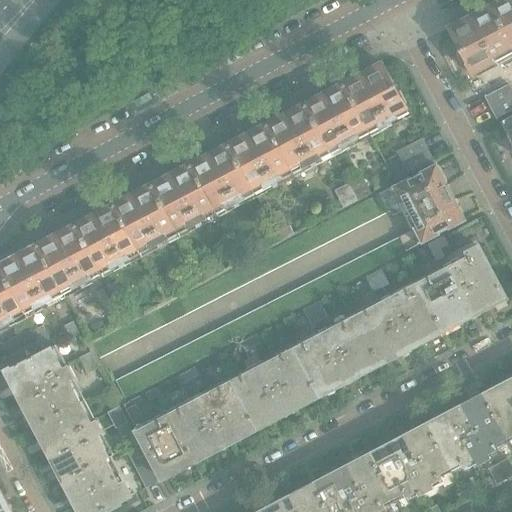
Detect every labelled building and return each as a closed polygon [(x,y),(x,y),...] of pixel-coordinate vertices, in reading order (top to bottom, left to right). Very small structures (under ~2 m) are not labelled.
[(511,3),(511,4),(508,2),(506,0),(503,0),(491,7),(491,9),(511,47),(511,3)] [(511,55),(511,47),(491,9),(491,7),(450,28),(474,75),(511,55)] [(409,116),(383,63),(342,85),(369,135),(388,126),(389,127),(409,116)] [(369,135),(342,85),(304,105),(331,155),(369,135)] [(492,107),(511,96),(511,93),(508,86),(486,97),(492,107)] [(498,119),(511,111),(511,96),(492,107),(498,119)] [(331,155),(304,105),(266,125),(293,175),(331,155)] [(511,117),(503,122),(510,134),(507,136),(511,145),(511,117)] [(293,175),(266,125),(228,145),(255,195),(293,175)] [(402,163),(428,150),(423,140),(423,139),(397,153),(401,162),(402,163)] [(255,195),(228,145),(190,165),(217,215),(255,195)] [(408,174),(434,161),(428,150),(402,163),(408,174)] [(408,174),(402,163),(401,162),(387,169),(393,182),(408,174)] [(217,215),(190,165),(152,185),(179,235),(217,215)] [(466,221),(455,200),(448,186),(437,166),(395,188),(405,209),(412,221),(416,230),(423,243),(466,221)] [(372,194),(363,178),(350,185),(349,184),(348,184),(353,193),(357,202),(372,194)] [(348,184),(335,191),(339,200),(346,196),(353,193),(348,184)] [(179,235),(152,185),(114,205),(141,255),(179,235)] [(405,209),(395,188),(394,186),(381,193),(391,212),(393,215),(405,209)] [(353,193),(346,196),(351,205),(357,202),(353,193)] [(391,212),(381,193),(372,198),(382,216),(391,212)] [(346,196),(339,200),(344,208),(351,205),(346,196)] [(382,216),(372,198),(363,203),(372,221),(382,216)] [(372,221),(363,203),(354,208),(363,226),(372,221)] [(269,204),(263,207),(268,217),(274,214),(269,204)] [(141,255),(114,205),(75,225),(102,275),(141,255)] [(363,226),(354,208),(344,213),(353,231),(363,226)] [(288,227),(280,211),(274,214),(268,217),(268,218),(276,233),(288,227)] [(353,231),(344,213),(335,218),(344,235),(353,231)] [(344,235),(335,218),(326,223),(335,240),(344,235)] [(335,240),(326,223),(316,228),(325,245),(335,240)] [(102,275),(75,225),(37,245),(63,295),(102,275)] [(295,235),(290,226),(288,227),(276,233),(281,242),(295,235)] [(325,245),(316,228),(307,232),(316,250),(325,245)] [(423,243),(416,230),(407,234),(414,248),(423,243)] [(316,250),(307,232),(298,237),(307,254),(316,250)] [(281,242),(276,233),(262,241),(266,249),(281,242)] [(414,248),(407,234),(398,239),(405,253),(414,248)] [(443,236),(439,238),(444,247),(448,245),(444,237),(443,236)] [(307,254),(298,237),(289,242),(297,259),(307,254)] [(439,238),(436,240),(440,249),(444,247),(439,238)] [(405,253),(398,239),(389,244),(396,257),(405,253)] [(436,240),(432,242),(437,251),(440,249),(436,240)] [(195,252),(189,241),(184,243),(191,255),(195,252)] [(297,259),(289,242),(279,247),(288,264),(297,259)] [(432,242),(428,244),(433,253),(437,251),(432,242)] [(191,255),(184,243),(180,246),(186,257),(191,255)] [(396,257),(389,244),(380,248),(387,262),(396,257)] [(63,295),(37,245),(0,264),(0,267),(25,315),(63,295)] [(444,247),(440,249),(445,257),(453,253),(448,245),(444,247)] [(288,264),(279,247),(270,252),(279,269),(288,264)] [(507,299),(480,247),(448,264),(450,268),(450,267),(475,315),(507,299)] [(387,262),(380,248),(371,253),(378,267),(387,262)] [(437,251),(433,253),(437,262),(445,257),(440,249),(437,251)] [(279,269),(270,252),(261,257),(269,273),(279,269)] [(378,267),(371,253),(362,257),(369,272),(378,267)] [(269,273),(261,257),(251,262),(260,278),(269,273)] [(369,272),(362,257),(353,262),(360,276),(369,272)] [(221,262),(214,266),(218,275),(225,271),(225,270),(221,262)] [(260,278),(251,262),(242,267),(250,283),(260,278)] [(360,276),(353,262),(344,266),(351,281),(360,276)] [(214,266),(206,270),(211,278),(218,275),(214,266)] [(351,281),(344,266),(335,271),(342,286),(351,281)] [(0,328),(25,315),(0,267),(0,328)] [(250,283),(242,267),(233,272),(241,288),(250,283)] [(450,267),(450,268),(419,283),(444,332),(475,315),(450,267)] [(382,269),(378,272),(382,279),(386,277),(382,269)] [(206,270),(199,273),(204,282),(211,278),(206,270)] [(342,286),(335,271),(326,276),(333,291),(342,286)] [(241,288),(233,272),(223,277),(232,292),(241,288)] [(378,272),(374,274),(378,282),(382,279),(378,272)] [(199,273),(193,277),(197,285),(204,282),(199,273)] [(374,274),(370,276),(374,284),(378,282),(374,274)] [(333,291),(326,276),(317,280),(324,295),(333,291)] [(370,276),(366,278),(370,286),(374,284),(370,276)] [(193,277),(186,280),(190,289),(197,285),(193,277)] [(232,292),(223,277),(214,281),(222,297),(232,292)] [(382,279),(378,282),(382,289),(390,285),(386,277),(382,279)] [(186,280),(179,284),(183,292),(190,289),(186,280)] [(324,295),(317,280),(308,285),(315,300),(324,295)] [(222,297),(214,281),(205,286),(213,302),(222,297)] [(374,284),(370,286),(374,294),(382,289),(378,282),(374,284)] [(115,283),(109,286),(115,299),(121,296),(115,283)] [(444,332),(419,283),(389,300),(413,348),(444,332)] [(315,300),(308,285),(299,289),(306,305),(315,300)] [(109,286),(103,289),(118,317),(123,314),(119,306),(115,299),(109,286)] [(213,302),(205,286),(196,291),(204,307),(213,302)] [(306,305),(299,289),(289,294),(297,309),(306,305)] [(204,307),(196,291),(186,296),(194,311),(204,307)] [(297,309),(289,294),(280,298),(288,314),(297,309)] [(194,311),(186,296),(177,301),(185,316),(194,311)] [(288,314),(280,298),(271,303),(279,319),(288,314)] [(413,348),(389,300),(356,317),(381,365),(413,348)] [(185,316),(177,301),(168,306),(176,321),(185,316)] [(320,302),(316,304),(320,312),(324,309),(320,302)] [(279,319),(271,303),(262,307),(270,323),(279,319)] [(316,304),(312,306),(316,314),(320,312),(316,304)] [(176,321),(168,306),(159,311),(166,326),(176,321)] [(312,306),(308,308),(312,316),(316,314),(312,306)] [(137,307),(130,311),(135,319),(142,315),(141,315),(137,307)] [(270,323),(262,307),(253,312),(261,328),(270,323)] [(308,308),(304,311),(308,318),(312,316),(308,308)] [(320,312),(316,314),(320,321),(328,317),(324,309),(320,312)] [(130,311),(123,314),(127,323),(135,319),(130,311)] [(166,326),(159,311),(149,316),(157,330),(166,326)] [(261,328),(253,312),(244,316),(252,333),(261,328)] [(118,317),(116,318),(121,326),(127,323),(123,314),(118,317)] [(312,316),(308,318),(312,326),(320,321),(316,314),(312,316)] [(157,330),(149,316),(140,321),(147,335),(157,330)] [(252,333),(244,316),(235,321),(243,338),(252,333)] [(381,365),(356,317),(326,332),(351,381),(381,365)] [(116,318),(110,322),(114,329),(114,330),(121,326),(116,318)] [(147,335),(140,321),(130,326),(138,340),(147,335)] [(243,338),(235,321),(226,325),(234,342),(243,338)] [(74,322),(66,326),(68,332),(77,328),(74,322)] [(234,342),(226,325),(217,330),(225,347),(234,342)] [(53,347),(44,326),(35,331),(46,351),(53,347)] [(138,340),(130,326),(121,331),(129,345),(138,340)] [(35,343),(41,354),(46,351),(35,331),(34,328),(4,344),(10,356),(35,343)] [(77,328),(68,332),(71,338),(79,334),(77,328)] [(225,347),(217,330),(208,335),(216,352),(225,347)] [(129,345),(121,331),(112,335),(119,349),(129,345)] [(351,381),(326,332),(295,348),(320,397),(351,381)] [(119,349),(112,335),(103,340),(110,354),(119,349)] [(216,352),(208,335),(199,339),(207,356),(216,352)] [(258,335),(253,337),(258,346),(262,344),(258,335)] [(253,337),(249,339),(254,348),(258,346),(253,337)] [(207,356),(199,339),(190,344),(198,361),(207,356)] [(249,339),(245,341),(250,350),(254,348),(249,339)] [(110,354),(103,340),(93,346),(100,359),(110,354)] [(245,341),(242,343),(246,352),(250,350),(245,341)] [(7,373),(41,354),(35,343),(10,356),(1,361),(7,373)] [(198,361),(190,344),(180,348),(189,366),(198,361)] [(258,346),(254,348),(258,355),(266,351),(262,344),(258,346)] [(44,379),(64,369),(53,347),(46,351),(41,354),(7,373),(24,404),(50,391),(44,379)] [(189,366),(180,348),(171,353),(180,370),(189,366)] [(250,350),(246,352),(250,359),(258,355),(254,348),(250,350)] [(320,397),(295,348),(263,365),(289,413),(320,397)] [(96,361),(92,352),(79,359),(84,367),(96,361)] [(180,370),(171,353),(162,357),(171,375),(180,370)] [(171,375),(162,357),(153,362),(162,380),(171,375)] [(100,369),(96,361),(84,367),(88,375),(100,369)] [(162,380),(153,362),(144,366),(153,385),(162,380)] [(289,413),(263,365),(233,381),(258,430),(289,413)] [(82,402),(71,380),(77,378),(70,366),(64,369),(44,379),(50,391),(24,404),(36,427),(82,402)] [(153,385),(144,366),(135,371),(144,389),(153,385)] [(196,367),(192,370),(196,378),(200,375),(196,367)] [(192,370),(188,372),(192,380),(196,378),(192,370)] [(144,389),(135,371),(126,375),(135,394),(144,389)] [(188,372),(184,374),(189,382),(192,380),(188,372)] [(184,374),(180,377),(185,385),(189,382),(184,374)] [(135,394),(126,375),(116,380),(127,399),(135,394)] [(196,378),(192,380),(198,391),(207,386),(200,375),(196,378)] [(185,385),(184,385),(190,396),(198,391),(192,380),(189,382),(185,385)] [(258,430),(233,381),(201,398),(227,446),(258,430)] [(511,393),(506,385),(485,396),(507,437),(511,434),(511,393)] [(156,389),(145,395),(149,402),(160,396),(156,389)] [(507,437),(485,396),(450,414),(464,438),(475,460),(477,464),(491,457),(489,453),(498,448),(496,443),(507,437)] [(139,397),(132,401),(134,406),(136,405),(142,401),(139,397)] [(227,446),(201,398),(170,414),(196,463),(227,446)] [(132,401),(124,406),(126,410),(134,406),(132,401)] [(73,434),(93,423),(82,402),(36,427),(53,460),(79,446),(73,434)] [(134,406),(126,410),(152,458),(163,480),(164,479),(169,477),(170,476),(181,470),(196,463),(170,414),(148,426),(138,407),(137,407),(136,405),(134,406)] [(120,407),(114,410),(118,419),(124,415),(120,407)] [(114,410),(108,413),(112,422),(118,419),(114,410)] [(464,438),(450,414),(428,426),(450,467),(460,461),(463,466),(475,460),(464,438)] [(124,415),(118,419),(122,426),(128,423),(124,415)] [(118,419),(112,422),(116,429),(122,426),(118,419)] [(110,456),(101,437),(98,433),(103,430),(98,420),(93,423),(73,434),(79,446),(53,460),(64,480),(107,458),(110,456)] [(450,467),(428,426),(393,444),(407,468),(418,490),(420,494),(433,487),(431,483),(442,478),(439,472),(450,467)] [(138,442),(128,448),(137,466),(148,487),(149,487),(158,482),(159,482),(148,461),(138,442)] [(407,468),(393,444),(372,456),(394,497),(404,491),(407,496),(418,490),(407,468)] [(394,497),(372,456),(336,474),(351,498),(357,511),(376,511),(385,507),(382,503),(394,497)] [(130,496),(123,483),(121,484),(107,458),(64,480),(80,511),(101,511),(109,508),(110,510),(121,505),(120,502),(130,496)] [(511,467),(508,460),(490,470),(498,486),(499,485),(511,478),(511,467)] [(357,511),(351,498),(336,474),(315,485),(328,511),(357,511)] [(489,478),(485,480),(490,490),(494,488),(489,478)] [(328,511),(315,485),(280,504),(284,511),(328,511)] [(467,490),(463,492),(468,502),(473,499),(467,490)] [(463,492),(458,494),(464,504),(468,502),(463,492)]
